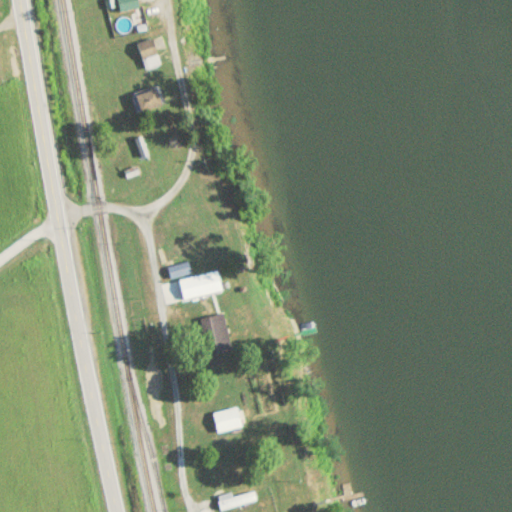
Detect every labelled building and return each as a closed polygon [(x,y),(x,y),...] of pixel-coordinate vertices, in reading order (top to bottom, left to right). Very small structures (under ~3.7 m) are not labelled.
[(140,20),(136,5),(115,9),(118,25),(140,20)] [(133,44),(143,70),(158,65),(149,39),(133,44)] [(137,115),(161,104),(153,86),(129,96),(137,115)] [(167,278),(188,275),(186,263),(165,267),(167,278)] [(219,292),(214,272),(176,281),(181,301),(219,292)] [(197,322),(208,355),(229,349),(219,316),(197,322)] [(246,425),(241,406),(210,414),(215,433),(246,425)] [(216,507),(253,507),(253,495),(216,495),(216,507)]
